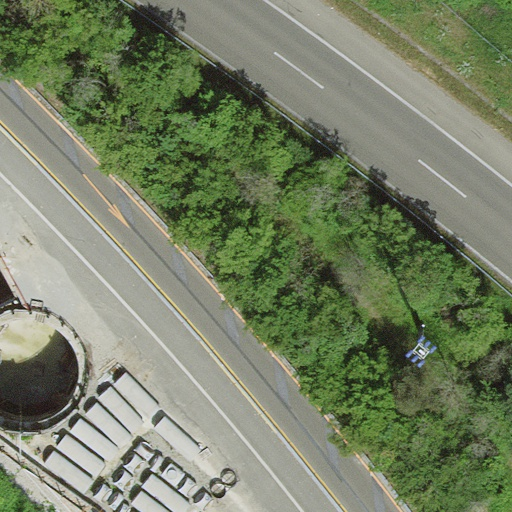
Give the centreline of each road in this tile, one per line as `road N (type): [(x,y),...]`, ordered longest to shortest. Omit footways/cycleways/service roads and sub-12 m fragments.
road 1 (motorway): [(0,132),(155,295),(335,511)]
road 2 (motorway): [(511,234),(198,0)]
